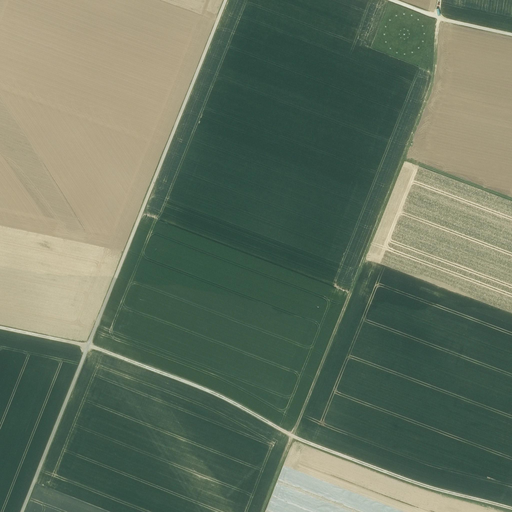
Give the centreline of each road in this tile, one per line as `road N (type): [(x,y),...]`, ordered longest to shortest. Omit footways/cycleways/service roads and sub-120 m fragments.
road 1 (track): [(22,511),(227,0)]
road 2 (track): [(511,508),(417,485),(88,347),(0,328)]
road 3 (track): [(437,17),(432,84),(291,437)]
